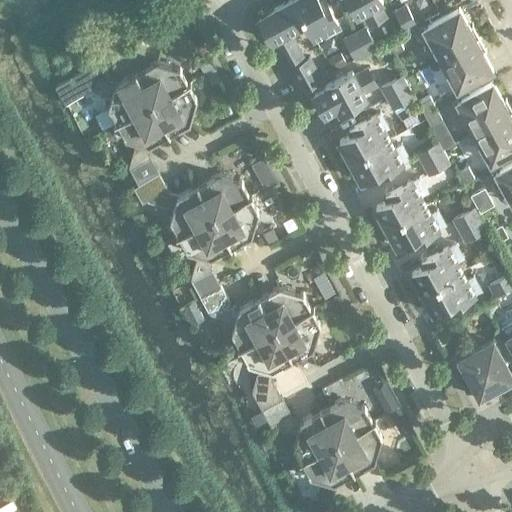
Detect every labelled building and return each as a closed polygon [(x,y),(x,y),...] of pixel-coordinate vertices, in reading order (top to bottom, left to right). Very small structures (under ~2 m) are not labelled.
[(314,37),(294,0),(286,0),(258,16),(271,40),(273,39),(300,88),(321,77),(309,56),(305,58),(289,30),(305,21),(314,37)] [(294,0),(314,37),(323,32),(326,35),(340,27),(338,24),(338,23),(325,0),(294,0)] [(348,0),(356,14),(362,11),(369,23),(385,14),(378,2),(381,0),(348,0)] [(406,30),(416,24),(405,3),(394,9),(406,30)] [(427,24),(444,55),(475,38),(458,7),(427,24)] [(364,25),(354,30),(365,52),(376,46),(364,25)] [(365,52),(354,30),(343,36),(355,57),(365,52)] [(403,47),(397,35),(385,42),(391,53),(403,47)] [(492,69),(475,38),(444,55),(461,87),(492,69)] [(340,50),(327,57),(333,67),(345,60),(340,50)] [(209,55),(199,60),(206,72),(215,67),(209,55)] [(155,60),(135,71),(152,102),(188,82),(179,66),(155,60)] [(215,67),(206,72),(212,84),(222,79),(215,67)] [(324,113),(337,106),(339,110),(366,95),(363,90),(376,83),(367,67),(354,74),(352,69),(325,84),(325,85),(313,92),(324,113)] [(152,102),(135,71),(115,82),(109,80),(109,78),(96,74),(92,89),(105,93),(111,95),(108,106),(116,121),(152,102)] [(380,85),(386,96),(407,84),(401,74),(380,85)] [(460,98),(477,129),(509,112),(492,81),(460,98)] [(196,97),(188,82),(152,102),(169,132),(189,121),(196,97)] [(413,95),(407,84),(386,96),(392,106),(413,95)] [(417,101),(424,112),(435,106),(429,95),(417,101)] [(169,132),(152,102),(116,121),(125,137),(136,140),(134,146),(128,165),(129,167),(150,156),(147,150),(146,150),(148,143),(149,144),(169,132)] [(441,118),(435,106),(424,112),(430,124),(441,118)] [(347,154),(349,159),(389,137),(384,128),(388,126),(380,111),(376,113),(349,128),(351,132),(338,139),(341,144),(340,145),(346,155),(347,154)] [(511,150),(511,117),(509,112),(477,129),(494,160),(511,150)] [(450,133),(439,139),(443,148),(454,142),(450,133)] [(394,146),(389,137),(349,159),(360,179),(373,172),(375,176),(402,161),(409,157),(401,142),(394,146)] [(417,151),(422,162),(443,150),(438,140),(417,151)] [(449,161),(443,150),(422,162),(428,172),(449,161)] [(170,193),(150,156),(129,167),(138,183),(132,186),(141,202),(147,199),(148,200),(166,206),(167,205),(173,207),(169,218),(178,234),(214,214),(197,183),(176,194),(176,195),(170,193)] [(511,161),(499,169),(511,192),(511,161)] [(474,177),(468,165),(456,172),(462,183),(474,177)] [(269,166),(258,172),(266,186),(277,180),(269,166)] [(217,172),(197,183),(214,214),(249,195),(241,179),(217,172)] [(383,220),(385,225),(425,203),(420,194),(427,190),(419,176),(412,179),(385,194),(387,198),(374,205),(377,210),(376,211),(382,221),(383,220)] [(483,186),(470,194),(479,211),(492,204),(483,186)] [(258,210),(249,195),(214,214),(231,245),(251,234),(258,210)] [(430,212),(425,203),(385,225),(396,245),(409,238),(411,242),(438,227),(445,223),(437,208),(430,212)] [(453,217),(458,228),(479,216),(474,206),(453,217)] [(231,245),(214,214),(178,234),(186,249),(197,252),(196,259),(195,258),(190,277),(191,280),(212,269),(208,262),(210,256),(231,245)] [(485,227),(479,216),(458,228),(464,238),(485,227)] [(274,227),(264,232),(270,243),(280,237),(274,227)] [(419,286),(421,291),(461,269),(456,260),(463,256),(455,242),(448,245),(421,260),(423,264),(411,271),(413,276),(412,277),(418,287),(419,286)] [(466,278),(461,269),(421,291),(432,311),(445,304),(447,308),(474,293),(481,289),(473,274),(466,278)] [(511,283),(511,275),(509,271),(488,282),(494,293),(511,283)] [(331,281),(321,287),(326,296),(336,291),(331,281)] [(279,285),(258,296),(275,327),(311,307),(303,292),(279,285)] [(339,295),(328,301),(335,313),(346,307),(339,295)] [(275,327),(258,296),(238,307),(232,306),(232,305),(228,299),(208,310),(209,313),(228,318),(234,320),(231,331),(239,346),(275,327)] [(194,300),(184,305),(191,317),(200,312),(194,300)] [(319,323),(311,307),(275,327),(292,358),(312,346),(319,323)] [(511,319),(501,326),(511,346),(511,319)] [(292,358),(275,327),(239,346),(248,362),(259,365),(257,371),(251,390),(261,408),(282,396),(270,375),(271,369),(272,369),(292,358)] [(479,396),(480,395),(498,385),(499,385),(511,377),(511,375),(492,340),(471,351),(467,344),(454,351),(456,354),(449,357),(459,376),(466,372),(479,396)] [(393,393),(380,400),(387,412),(400,405),(393,393)] [(340,397),(320,409),(337,439),(373,420),(364,404),(340,397)] [(337,439),(320,409),(300,420),(299,420),(293,418),(290,412),(269,423),(271,425),(290,431),(296,432),(293,444),(301,459),(337,439)] [(381,435),(373,420),(337,439),(354,470),(374,459),(381,435)] [(354,470),(337,439),(301,459),(309,474),(321,478),(319,484),(318,484),(315,496),(330,501),(333,488),(331,487),(333,481),(354,470)]
